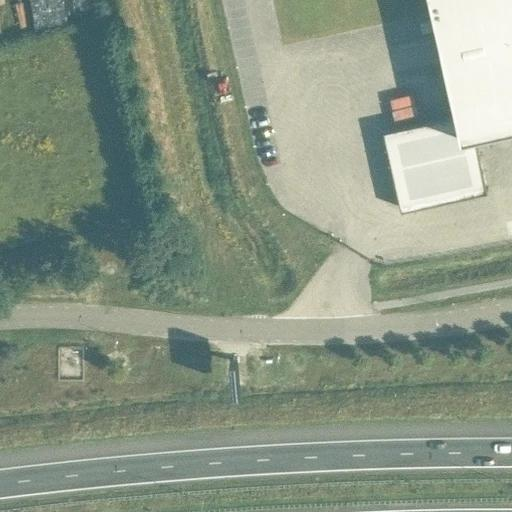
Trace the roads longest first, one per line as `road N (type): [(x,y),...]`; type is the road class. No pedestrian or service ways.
road 1 (unclassified): [(0,318),(363,336),(511,313)]
road 2 (motorway): [(511,453),(99,472),(0,487)]
